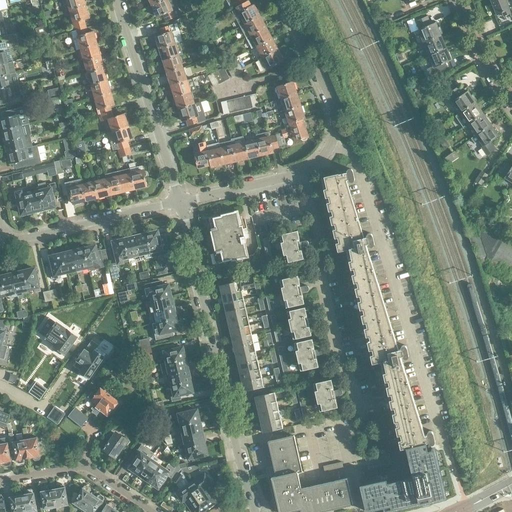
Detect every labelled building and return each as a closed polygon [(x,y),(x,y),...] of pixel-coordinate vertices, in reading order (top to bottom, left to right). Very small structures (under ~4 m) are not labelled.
[(66,0),(70,10),(85,5),(83,0),(66,0)] [(163,0),(152,5),(157,17),(163,14),(166,21),(180,14),(173,0),(163,0)] [(504,0),(491,0),(498,14),(502,12),(504,16),(511,14),(504,0)] [(237,8),(232,10),(240,26),(260,16),(254,5),(250,6),(248,1),(237,7),(237,8)] [(50,5),(44,7),(45,15),(52,14),(50,5)] [(85,5),(70,10),(73,22),(72,22),(74,28),(85,25),(84,19),(88,18),(85,5)] [(192,11),(186,14),(188,20),(200,15),(197,9),(192,11)] [(382,26),(393,21),(390,13),(378,18),(382,26)] [(246,37),(265,27),(260,16),(240,26),(246,37)] [(424,43),(441,36),(440,35),(441,35),(435,22),(430,24),(427,16),(416,21),(419,29),(424,43)] [(3,43),(17,39),(16,34),(7,35),(4,22),(0,22),(0,38),(2,38),(3,43)] [(155,36),(159,48),(175,43),(171,33),(176,32),(174,24),(159,29),(161,35),(155,36)] [(37,35),(46,32),(45,26),(35,28),(37,35)] [(81,49),(96,44),(93,32),(88,33),(86,27),(74,31),(71,31),(77,50),(81,48),(81,49)] [(253,48),(257,45),(271,38),(265,27),(251,34),(247,36),(253,48)] [(46,32),(37,35),(38,41),(48,39),(46,32)] [(429,55),(446,49),(441,36),(424,43),(429,55)] [(263,57),(277,50),(271,38),(257,45),(263,57)] [(13,62),(11,53),(10,48),(19,45),(17,39),(3,43),(0,43),(0,64),(13,62)] [(178,56),(182,55),(178,42),(175,43),(159,48),(163,61),(178,56)] [(84,61),(100,56),(96,44),(81,49),(84,61)] [(433,75),(446,70),(444,64),(451,61),(446,49),(429,55),(434,66),(430,68),(433,75)] [(277,50),(263,57),(257,60),(263,71),(283,61),(277,50)] [(403,60),(400,52),(395,54),(398,62),(403,60)] [(88,73),(103,68),(100,56),(84,61),(88,73)] [(167,73),(182,68),(178,56),(163,61),(167,73)] [(231,63),(237,74),(242,72),(236,60),(231,63)] [(0,75),(10,74),(15,72),(13,62),(0,64),(0,75)] [(232,77),(237,74),(231,63),(226,65),(232,77)] [(58,81),(65,79),(62,67),(56,69),(58,81)] [(218,70),(224,81),(229,78),(223,67),(218,70)] [(91,85),(107,81),(103,68),(88,73),(85,74),(87,80),(90,79),(91,85)] [(171,84),(186,79),(182,68),(167,73),(171,84)] [(212,73),(218,84),(224,81),(218,70),(212,73)] [(213,87),(218,84),(212,73),(207,75),(213,87)] [(0,87),(12,85),(10,74),(0,75),(0,87)] [(174,96),(190,92),(196,89),(193,77),(186,79),(171,84),(174,96)] [(453,77),(447,81),(450,85),(456,81),(453,77)] [(95,97),(110,93),(107,81),(91,85),(95,97)] [(421,81),(410,87),(414,94),(425,88),(421,81)] [(282,99),(297,94),(293,82),(278,87),(282,99)] [(12,85),(0,87),(0,103),(0,105),(11,102),(10,97),(21,95),(18,84),(12,85)] [(460,112),(475,102),(467,91),(462,94),(457,87),(448,93),(453,101),(452,101),(460,112)] [(48,91),(50,97),(61,95),(60,88),(48,91)] [(178,108),(194,103),(190,92),(174,96),(178,108)] [(110,93),(95,97),(100,115),(111,112),(109,106),(114,105),(110,93)] [(249,95),(252,108),(258,107),(255,94),(249,95)] [(285,111),(301,106),(297,94),(282,99),(285,111)] [(243,97),(246,109),(252,108),(249,95),(243,97)] [(47,99),(49,106),(61,103),(59,97),(47,99)] [(240,111),(246,109),(243,97),(237,98),(240,111)] [(231,99),(234,112),(240,111),(237,98),(231,99)] [(228,113),(234,112),(231,99),(225,100),(228,113)] [(222,114),(228,113),(225,100),(220,102),(222,114)] [(482,113),(475,102),(460,112),(468,123),(482,113)] [(194,103),(178,108),(182,121),(186,120),(187,126),(200,122),(194,103)] [(284,125),(289,123),(302,119),(305,118),(301,106),(285,111),(288,118),(282,120),(284,125)] [(112,131),(127,127),(124,114),(113,118),(111,112),(100,115),(102,121),(108,119),(112,131)] [(0,123),(2,130),(21,126),(19,120),(24,119),(23,113),(0,119),(0,123)] [(482,113),(468,123),(475,135),(490,125),(482,113)] [(302,119),(284,125),(286,130),(282,131),(284,138),(293,135),(295,141),(302,139),(303,140),(307,139),(307,138),(308,137),(302,119)] [(490,125),(475,135),(483,145),(480,147),(486,154),(495,148),(490,141),(497,136),(490,125)] [(5,142),(24,137),(21,126),(2,130),(5,142)] [(203,132),(201,126),(188,129),(190,135),(203,132)] [(128,146),(126,141),(131,139),(127,127),(112,131),(108,133),(112,145),(115,144),(117,150),(128,146)] [(260,155),(265,154),(273,152),(272,150),(269,137),(268,132),(256,135),(257,140),(260,155)] [(440,142),(445,139),(440,132),(435,135),(440,142)] [(269,137),(272,150),(278,149),(275,135),(269,137)] [(7,153),(26,148),(31,147),(28,136),(24,137),(5,142),(7,153)] [(445,139),(440,142),(444,148),(449,145),(445,139)] [(248,158),(260,155),(257,140),(244,142),(248,158)] [(223,164),(225,164),(236,161),(232,145),(231,141),(219,143),(220,148),(223,164)] [(211,164),(208,151),(207,151),(206,145),(205,142),(193,145),(195,154),(194,154),(197,167),(210,164),(211,164)] [(220,148),(219,143),(218,142),(206,145),(207,151),(208,151),(211,164),(210,164),(211,167),(223,164),(220,148)] [(236,161),(248,158),(244,142),(232,145),(236,161)] [(126,156),(131,154),(129,147),(118,151),(120,158),(122,157),(126,156)] [(28,153),(26,148),(7,153),(10,164),(25,160),(26,164),(35,162),(34,158),(32,152),(28,153)] [(74,150),(65,152),(66,159),(76,156),(74,150)] [(61,161),(54,163),(57,175),(63,174),(61,161)] [(130,173),(134,189),(147,186),(145,178),(149,177),(145,162),(141,163),(143,170),(130,173)] [(511,182),(511,165),(511,167),(503,163),(497,172),(504,177),(511,182)] [(117,172),(122,192),(134,189),(130,173),(129,169),(117,172)] [(481,171),(472,186),(478,190),(479,189),(480,190),(482,186),(481,186),(488,176),(481,171)] [(14,181),(23,179),(21,172),(12,175),(14,181)] [(110,195),(122,192),(117,172),(105,174),(106,179),(110,195)] [(406,448),(418,445),(398,357),(390,359),(364,245),(355,247),(339,174),(321,178),(326,201),(324,201),(325,205),(327,204),(330,214),(327,215),(328,219),(330,218),(332,228),(330,228),(331,232),(333,231),(336,241),(333,242),(334,245),(336,245),(338,252),(346,250),(351,272),(349,273),(350,276),(352,276),(355,286),(352,286),(353,290),(355,290),(358,299),(355,300),(356,304),(358,303),(361,313),(359,313),(359,317),(361,317),(364,326),(361,327),(362,331),(365,330),(367,340),(364,340),(365,344),(368,343),(370,353),(368,354),(368,358),(371,357),(372,364),(381,362),(386,384),(400,449),(406,448)] [(80,179),(64,183),(66,192),(70,191),(73,204),(86,201),(82,185),(80,179)] [(94,182),(98,198),(110,195),(106,179),(94,182)] [(82,185),(86,201),(98,198),(94,182),(82,185)] [(46,189),(40,191),(44,209),(56,207),(52,193),(57,192),(54,183),(45,185),(46,189)] [(44,210),(44,209),(40,191),(39,188),(35,189),(34,188),(28,190),(29,193),(29,194),(33,212),(44,210)] [(19,204),(22,215),(33,212),(29,194),(27,189),(11,193),(14,206),(19,204)] [(510,218),(511,215),(511,210),(509,209),(502,220),(506,223),(509,218),(510,218)] [(243,230),(242,225),(241,225),(238,210),(220,215),(220,216),(205,219),(208,230),(211,229),(212,237),(209,237),(211,246),(214,246),(216,253),(213,254),(216,264),(231,261),(231,262),(249,258),(245,243),(246,243),(245,238),(248,237),(246,229),(243,230)] [(146,233),(151,252),(152,257),(169,253),(164,233),(158,235),(158,232),(156,231),(146,233)] [(297,240),(299,240),(297,231),(279,235),(285,263),(304,259),(302,250),(299,251),(297,240)] [(144,253),(151,252),(146,233),(135,236),(140,258),(145,257),(144,253)] [(136,259),(140,258),(135,236),(124,238),(129,257),(135,255),(136,259)] [(122,258),(129,257),(124,238),(113,241),(118,263),(123,262),(122,258)] [(95,246),(84,248),(89,270),(105,266),(101,250),(97,251),(95,246)] [(82,268),(88,267),(84,248),(73,251),(78,272),(82,271),(82,268)] [(73,274),(78,272),(73,251),(62,253),(66,272),(72,271),(73,274)] [(60,273),(66,272),(62,253),(50,256),(55,278),(60,277),(60,273)] [(116,265),(110,267),(112,279),(119,277),(118,272),(120,272),(119,268),(117,268),(116,265)] [(157,275),(167,273),(166,267),(155,269),(157,275)] [(23,271),(27,290),(34,288),(35,291),(40,290),(35,268),(23,271)] [(237,275),(235,268),(223,270),(225,278),(237,275)] [(29,296),(27,290),(23,271),(12,274),(17,295),(18,298),(29,296)] [(109,273),(102,275),(105,286),(112,285),(109,273)] [(12,296),(17,295),(12,274),(1,276),(5,295),(12,293),(12,296)] [(297,285),(300,285),(298,276),(280,280),(286,308),(304,304),(302,295),(300,296),(297,285)] [(221,295),(241,290),(239,281),(219,286),(221,295)] [(161,282),(146,285),(148,295),(151,295),(153,301),(171,297),(168,285),(162,287),(161,282)] [(136,283),(126,285),(129,296),(134,295),(133,290),(137,289),(136,283)] [(511,290),(511,287),(498,289),(500,297),(511,294),(511,290)] [(49,291),(52,301),(58,299),(56,289),(49,291)] [(241,290),(221,295),(223,304),(243,299),(241,290)] [(45,302),(52,301),(49,291),(43,292),(45,302)] [(152,313),(173,308),(171,297),(153,301),(154,307),(151,308),(152,313)] [(245,308),(243,299),(223,304),(225,312),(245,308)] [(305,307),(287,311),(288,316),(293,340),(311,335),(309,327),(306,327),(304,317),(307,316),(305,307)] [(158,323),(176,319),(173,308),(152,313),(153,318),(156,317),(158,323)] [(245,308),(225,312),(227,321),(247,317),(245,308)] [(247,317),(227,321),(229,330),(249,326),(247,317)] [(66,330),(49,318),(38,332),(45,337),(45,339),(55,346),(55,347),(56,348),(56,352),(60,354),(63,354),(64,353),(65,354),(78,337),(67,329),(66,330)] [(176,319),(158,323),(159,329),(156,330),(157,335),(179,330),(176,319)] [(251,334),(249,326),(229,330),(231,339),(251,334)] [(6,345),(9,336),(5,335),(6,332),(0,330),(0,343),(1,344),(6,345)] [(251,334),(231,339),(233,348),(253,343),(251,334)] [(91,339),(77,360),(83,364),(79,370),(89,377),(106,353),(97,347),(99,344),(91,339)] [(139,348),(148,346),(147,339),(137,341),(139,348)] [(314,348),(312,339),(294,343),(300,371),(318,367),(316,358),(314,359),(312,348),(314,348)] [(255,352),(253,343),(233,348),(235,357),(255,352)] [(148,346),(139,348),(140,356),(150,353),(148,346)] [(176,346),(160,349),(162,358),(165,357),(167,363),(185,359),(183,348),(177,349),(176,346)] [(257,361),(255,352),(235,357),(237,365),(257,361)] [(185,359),(167,363),(168,370),(165,371),(166,375),(188,370),(185,359)] [(23,371),(25,364),(6,360),(5,366),(23,371)] [(259,370),(257,361),(237,365),(239,374),(259,370)] [(188,370),(166,375),(167,380),(170,380),(172,385),(190,381),(188,370)] [(259,370),(239,374),(241,383),(261,379),(259,370)] [(263,388),(261,379),(241,383),(243,392),(263,388)] [(331,389),(333,388),(331,380),(313,384),(320,412),(338,408),(336,399),(333,400),(331,389)] [(190,381),(172,385),(173,392),(170,393),(171,398),(193,393),(190,381)] [(116,411),(120,405),(120,402),(101,389),(96,396),(93,393),(89,398),(96,403),(92,409),(99,415),(101,412),(108,417),(114,410),(116,411)] [(257,406),(277,402),(275,393),(255,397),(257,406)] [(151,404),(153,411),(165,408),(163,401),(151,404)] [(279,411),(277,402),(257,406),(259,415),(279,411)] [(46,416),(57,423),(64,413),(54,406),(46,416)] [(88,419),(75,408),(68,417),(81,428),(88,419)] [(166,416),(165,408),(153,411),(155,419),(166,416)] [(0,420),(6,423),(9,414),(0,410),(0,420)] [(181,425),(199,421),(197,410),(175,415),(176,420),(179,419),(181,425)] [(281,419),(279,411),(259,415),(261,424),(281,419)] [(281,419),(261,424),(263,433),(283,429),(281,419)] [(199,421),(181,425),(182,431),(179,432),(180,437),(202,432),(199,421)] [(8,436),(11,449),(14,448),(16,459),(17,459),(17,462),(19,463),(23,462),(24,460),(23,458),(28,457),(25,439),(13,441),(10,423),(6,423),(8,436)] [(150,428),(146,433),(152,437),(155,432),(150,428)] [(202,432),(180,437),(181,442),(185,441),(186,447),(204,443),(202,432)] [(115,458),(124,444),(126,441),(115,433),(113,436),(103,450),(115,458)] [(9,449),(11,449),(8,436),(0,437),(0,462),(4,462),(4,464),(6,465),(9,464),(10,463),(10,460),(11,460),(9,449)] [(300,511),(318,511),(352,504),(346,478),(301,489),(297,473),(302,472),(294,436),(268,441),(276,477),(271,478),(278,511),(288,511),(300,509),(300,511)] [(37,437),(25,439),(28,457),(33,456),(33,459),(35,460),(39,459),(40,457),(39,455),(40,455),(40,451),(44,451),(45,449),(44,442),(42,441),(38,442),(37,437)] [(204,443),(186,447),(187,453),(184,454),(185,459),(207,454),(204,443)] [(406,448),(413,477),(387,483),(386,480),(360,486),(366,511),(390,506),(391,509),(421,503),(419,495),(443,490),(433,449),(427,451),(426,443),(418,445),(406,448)] [(139,475),(150,459),(145,455),(147,452),(142,449),(130,468),(139,475)] [(149,481),(161,463),(157,460),(155,463),(150,459),(139,475),(149,481)] [(161,463),(149,481),(158,488),(168,474),(175,479),(181,469),(178,464),(177,463),(174,467),(169,463),(165,469),(160,466),(161,463)] [(181,469),(184,473),(199,470),(198,465),(187,468),(181,469)] [(202,511),(208,509),(191,483),(184,473),(181,469),(175,479),(176,480),(175,481),(179,484),(182,489),(177,492),(183,501),(184,500),(188,506),(192,503),(198,511),(202,511)] [(191,483),(208,509),(214,505),(215,500),(210,492),(213,489),(209,483),(211,482),(205,474),(191,483)] [(57,488),(53,489),(56,507),(57,510),(61,510),(60,507),(68,505),(65,487),(64,487),(63,485),(62,484),(58,484),(57,486),(57,488)] [(83,488),(73,503),(83,509),(93,495),(89,492),(90,490),(90,488),(87,486),(85,486),(83,488)] [(41,491),(44,509),(56,507),(53,489),(48,490),(47,488),(46,487),(42,487),(41,489),(41,491)] [(26,494),(21,495),(24,511),(30,511),(37,511),(33,493),(32,491),(31,489),(27,490),(26,492),(26,494)] [(9,497),(11,511),(24,511),(21,495),(17,496),(16,493),(15,492),(11,493),(10,495),(10,497),(9,497)] [(97,497),(93,495),(83,509),(87,511),(96,511),(103,501),(104,499),(104,497),(100,495),(98,495),(97,497)] [(116,511),(117,511),(114,508),(115,506),(114,504),(111,502),(109,502),(108,504),(107,504),(101,511),(116,511)]
